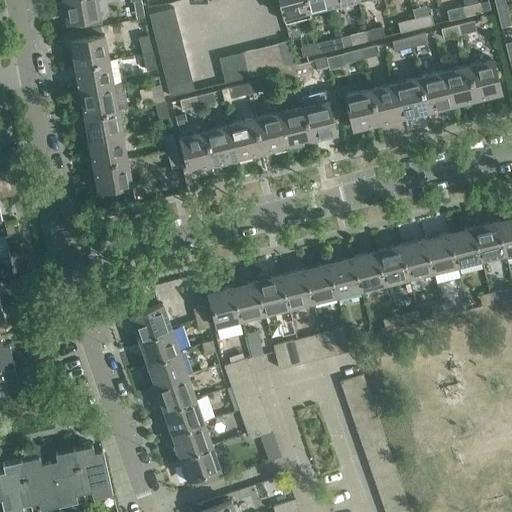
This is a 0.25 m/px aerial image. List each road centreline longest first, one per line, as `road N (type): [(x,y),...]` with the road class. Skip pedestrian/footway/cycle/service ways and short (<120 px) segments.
road 1 (residential): [(86,257),(511,153)]
road 2 (residential): [(302,458),(280,389),(326,375),(370,511)]
road 3 (residential): [(156,509),(86,257)]
road 4 (residential): [(156,509),(302,458)]
road 5 (residential): [(86,257),(52,131)]
